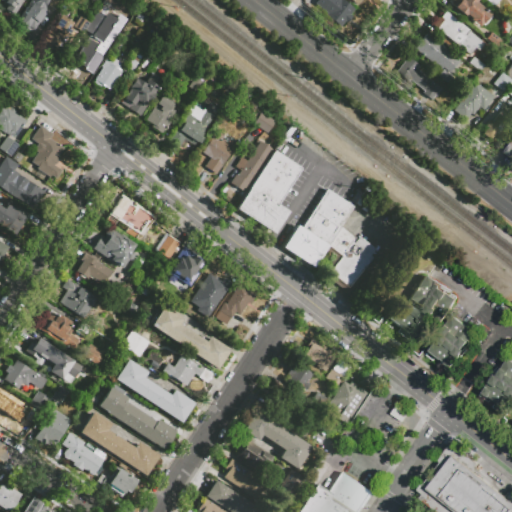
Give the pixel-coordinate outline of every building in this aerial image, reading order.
[(21,0),(11,14),(0,6),(0,2),(1,1),(0,0),(21,0)] [(29,0),(45,0),(42,6),(43,9),(41,11),(42,13),(31,31),(25,27),(24,28),(16,24),(17,21),(26,6),(29,0)] [(61,0),(55,10),(48,6),(51,0),(61,0)] [(342,0),(354,9),(349,14),(351,16),(346,23),(344,21),(340,26),(326,15),(333,6),(324,0),(342,0)] [(492,16),(484,26),(480,23),(477,27),(467,20),(468,18),(463,14),(462,15),(452,8),(457,1),(456,0),(476,0),(474,2),(492,16)] [(83,32),(96,10),(108,17),(95,39),(83,32)] [(431,25),(438,16),(439,17),(444,11),(468,31),(482,43),(476,50),(474,47),(468,54),(431,25)] [(87,23),(81,32),(74,27),(57,55),(40,45),(58,15),(72,23),(77,16),(87,23)] [(413,49),(426,32),(447,49),(445,51),(461,64),(452,74),(449,72),(448,73),(441,67),(440,69),(425,57),(425,58),(413,49)] [(498,45),(487,36),(490,32),(501,41),(498,45)] [(103,55),(90,76),(80,69),(82,65),(74,60),(84,43),(103,55)] [(141,81),(134,76),(147,54),(155,58),(141,81)] [(394,72),(406,56),(418,65),(415,69),(440,88),(430,100),(421,93),(423,91),(409,80),(407,82),(394,72)] [(483,65),(478,71),(467,62),(472,56),(483,65)] [(120,71),(108,89),(101,85),(99,87),(92,83),(94,80),(93,79),(101,67),(100,66),(104,59),(110,63),(112,58),(119,63),(116,68),(120,71)] [(131,60),(137,65),(131,73),(125,69),(131,60)] [(442,68),(451,75),(445,82),(436,76),(442,68)] [(502,91),(492,83),(500,72),(510,80),(502,91)] [(194,75),(201,80),(193,91),(187,86),(194,75)] [(129,105),(119,99),(133,77),(143,84),(146,80),(157,87),(137,117),(126,109),(129,105)] [(464,120),(452,110),(474,82),(492,97),(491,98),(494,100),(484,112),(478,107),(471,115),(469,114),(464,120)] [(174,111),(159,134),(148,126),(149,124),(143,120),(159,96),(171,103),(170,104),(173,106),(171,109),(174,111)] [(177,148),(167,141),(191,104),(202,111),(207,103),(218,110),(207,127),(205,126),(199,136),(202,137),(198,144),(195,142),(193,145),(183,139),(177,148)] [(19,121),(11,132),(8,130),(5,133),(3,131),(1,134),(0,133),(0,106),(3,109),(4,108),(9,111),(16,116),(15,117),(19,121)] [(490,139),(481,133),(487,126),(484,125),(488,120),(490,122),(499,110),(511,120),(511,124),(507,130),(503,127),(497,134),(495,133),(490,139)] [(265,133),(255,127),(251,124),(259,112),(273,121),(265,133)] [(53,165),(61,170),(55,179),(50,175),(48,177),(35,168),(36,167),(30,162),(37,152),(33,149),(37,144),(29,139),(39,125),(52,133),(48,138),(62,148),(56,158),(58,159),(55,164),(54,164),(53,165)] [(215,130),(223,135),(220,138),(232,146),(214,173),(203,166),(209,158),(200,152),(215,130)] [(18,145),(9,156),(0,149),(0,145),(6,136),(18,145)] [(259,141),(271,148),(243,192),(229,183),(235,173),(237,174),(240,170),(234,166),(240,157),(246,160),(259,141)] [(511,160),(503,153),(511,141),(511,160)] [(273,150),(300,168),(276,204),(287,211),(272,233),(235,209),(273,150)] [(22,156),(17,163),(11,159),(16,151),(22,156)] [(30,208),(0,188),(0,162),(4,156),(17,164),(13,171),(20,176),(17,180),(22,183),(24,179),(43,192),(36,202),(35,202),(30,208)] [(281,248),(296,225),(300,228),(325,189),(351,206),(311,268),(281,248)] [(154,217),(146,228),(143,226),(137,235),(136,234),(134,238),(123,231),(126,227),(116,220),(113,225),(104,219),(107,215),(106,214),(111,206),(107,204),(114,193),(118,196),(119,194),(130,201),(129,203),(133,206),(134,203),(154,217)] [(26,218),(14,236),(0,226),(0,207),(2,209),(6,204),(26,218)] [(339,226),(354,238),(351,241),(353,242),(357,236),(374,249),(369,256),(371,257),(363,268),(362,267),(346,288),(327,273),(339,256),(326,246),(339,226)] [(167,259),(156,251),(160,244),(158,243),(165,233),(178,242),(167,259)] [(120,269),(91,249),(98,238),(103,241),(108,234),(114,238),(115,236),(122,240),(123,237),(134,244),(129,251),(131,252),(131,255),(128,259),(126,260),(120,269)] [(146,243),(143,248),(136,244),(139,239),(146,243)] [(182,246),(189,251),(187,253),(191,256),(192,254),(196,257),(195,258),(200,261),(185,283),(170,273),(174,268),(171,266),(175,261),(173,260),(182,246)] [(86,278),(75,271),(81,261),(79,259),(84,252),(89,255),(90,254),(96,257),(94,260),(110,271),(105,279),(103,278),(99,284),(87,276),(86,278)] [(125,272),(131,263),(137,267),(131,276),(125,272)] [(223,277),(230,282),(220,297),(212,292),(206,302),(193,294),(208,272),(212,276),(213,275),(217,277),(217,278),(220,281),(223,277)] [(439,289),(456,300),(441,324),(423,312),(425,310),(408,298),(423,275),(441,287),(439,289)] [(94,298),(81,318),(57,302),(65,290),(60,287),(65,279),(94,298)] [(238,315),(233,312),(229,318),(225,325),(214,318),(218,311),(217,310),(222,302),(225,304),(238,284),(252,294),(254,296),(249,304),(247,302),(238,315)] [(409,335),(398,326),(397,327),(385,319),(398,300),(422,317),(409,335)] [(152,315),(153,313),(157,315),(162,306),(181,318),(179,321),(184,324),(183,326),(200,337),(201,334),(207,338),(208,336),(229,350),(217,369),(150,325),(152,323),(148,321),(152,315)] [(44,320),(49,313),(55,317),(56,315),(58,317),(59,315),(68,322),(65,327),(69,331),(68,333),(76,339),(69,349),(56,340),(56,341),(37,328),(43,319),(44,320)] [(453,317),(475,333),(464,347),(468,350),(461,358),(459,357),(450,369),(443,364),(444,363),(440,360),(440,361),(428,352),(453,317)] [(81,325),(90,331),(86,338),(77,332),(81,325)] [(137,356),(129,351),(131,349),(128,347),(130,344),(123,340),(130,330),(147,342),(137,356)] [(146,340),(144,339),(147,334),(149,330),(166,341),(161,349),(146,340)] [(39,366),(32,362),(34,359),(23,352),(30,341),(33,343),(36,337),(81,367),(74,378),(65,372),(61,379),(48,371),(52,364),(44,358),(39,366)] [(324,371),(320,368),(319,369),(317,367),(315,366),(316,364),(310,360),(309,362),(304,359),(306,357),(302,354),(307,346),(305,345),(310,338),(335,354),(324,371)] [(85,348),(88,344),(101,352),(93,364),(77,354),(82,348),(85,348)] [(160,371),(166,363),(172,367),(180,355),(195,364),(202,368),(203,368),(211,373),(205,383),(196,377),(197,376),(193,373),(184,386),(160,371)] [(192,403),(179,422),(112,379),(125,359),(146,372),(143,375),(149,379),(148,382),(163,391),(165,387),(171,391),(172,390),(192,403)] [(508,359),(511,361),(511,400),(505,410),(492,402),(493,401),(489,398),(488,399),(481,394),(494,376),(496,377),(508,359)] [(17,389),(3,379),(6,374),(4,372),(8,365),(11,366),(15,360),(45,379),(39,390),(28,383),(25,386),(20,383),(17,389)] [(297,367),(312,376),(307,384),(310,386),(305,393),(302,391),(300,394),(285,385),(290,378),(287,375),(292,368),(295,370),(297,367)] [(336,386),(324,378),(330,369),(342,376),(336,386)] [(97,385),(89,398),(81,393),(82,392),(88,382),(89,379),(97,385)] [(327,403),(342,381),(347,384),(349,381),(367,393),(346,425),(336,419),(341,411),(338,410),(331,421),(328,419),(325,423),(318,418),(323,410),(326,412),(328,409),(330,406),(327,403)] [(58,404),(49,398),(58,385),(67,391),(58,404)] [(174,431),(162,450),(95,406),(108,387),(126,398),(124,401),(154,421),(156,419),(174,431)] [(0,391),(7,397),(5,400),(29,416),(20,429),(0,416),(0,391)] [(28,404),(36,391),(49,399),(41,412),(28,404)] [(313,400),(311,399),(315,392),(328,400),(324,405),(320,413),(309,407),(313,400)] [(271,409),(273,405),(270,404),(275,395),(278,397),(280,393),(296,401),(292,409),(297,413),(293,421),(271,409)] [(51,450),(33,439),(52,409),(70,420),(51,450)] [(256,440),(241,430),(254,410),(310,447),(294,469),(277,458),(282,450),(260,435),(256,440)] [(157,455),(144,475),(78,433),(91,412),(109,424),(105,430),(133,447),(136,442),(157,455)] [(292,432),(300,420),(312,428),(303,440),(292,432)] [(102,459),(91,476),(81,469),(80,470),(70,464),(72,462),(67,459),(65,459),(62,457),(61,453),(65,448),(59,444),(67,432),(82,442),(81,445),(102,459)] [(271,457),(266,465),(258,459),(252,468),(235,457),(239,450),(236,448),(243,438),(271,457)] [(511,511),(432,511),(420,502),(423,498),(418,493),(451,445),(478,467),(477,469),(477,476),(507,500),(511,494),(511,511)] [(222,477),(226,471),(223,468),(229,459),(265,482),(254,499),(222,477)] [(136,480),(127,493),(124,490),(120,496),(103,485),(101,489),(96,486),(103,475),(107,478),(111,472),(113,474),(117,468),(136,480)] [(290,497),(275,487),(287,469),(302,479),(290,497)] [(341,472),(373,493),(366,504),(333,483),(341,472)] [(226,511),(203,496),(214,480),(261,511),(226,511)] [(290,511),(309,483),(352,511),(290,511)] [(333,483),(366,504),(360,511),(354,511),(326,494),(333,483)] [(8,511),(6,511),(0,507),(0,484),(10,491),(12,489),(21,495),(8,511)] [(52,511),(21,511),(31,497),(52,511)] [(196,509),(203,499),(223,511),(198,511),(199,511),(196,509)] [(269,511),(278,499),(283,502),(289,506),(285,511),(269,511)]
